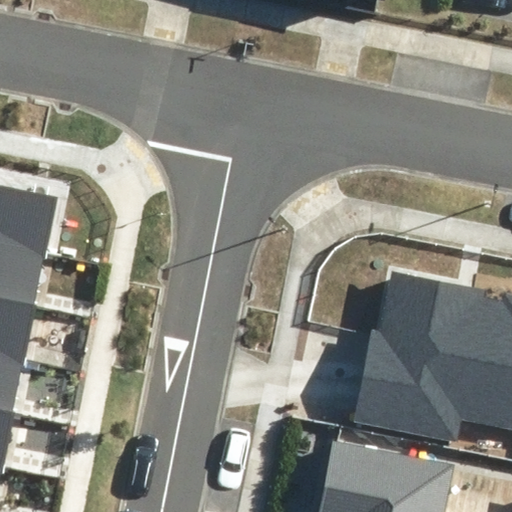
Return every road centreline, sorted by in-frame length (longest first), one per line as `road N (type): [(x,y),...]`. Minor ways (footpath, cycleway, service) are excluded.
road 1 (residential): [(162,511),(244,97)]
road 2 (residential): [(511,152),(244,97)]
road 3 (residential): [(244,97),(0,48)]
